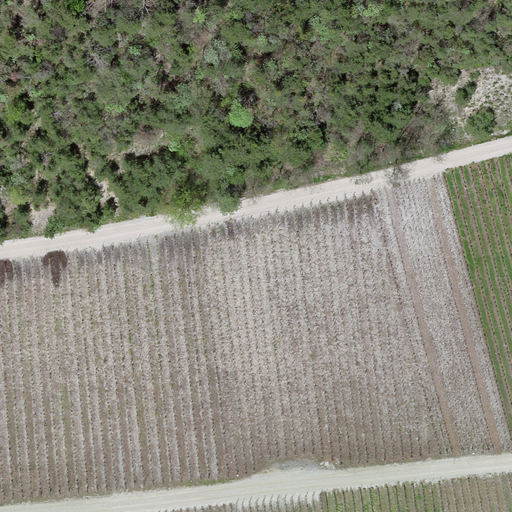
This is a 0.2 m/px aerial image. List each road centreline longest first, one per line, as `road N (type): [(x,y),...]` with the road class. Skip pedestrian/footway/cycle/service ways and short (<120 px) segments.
road 1 (track): [(0,251),(511,140)]
road 2 (track): [(511,466),(91,511)]
